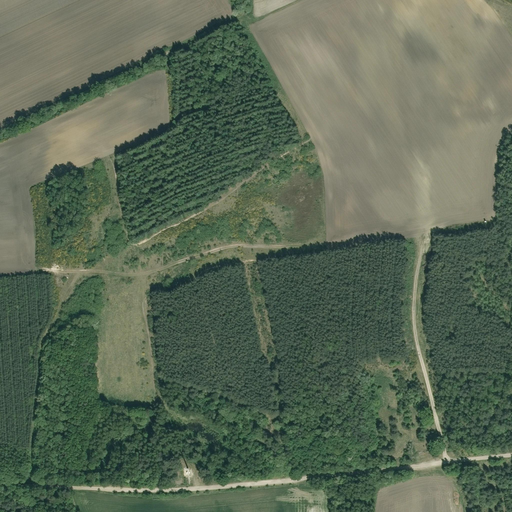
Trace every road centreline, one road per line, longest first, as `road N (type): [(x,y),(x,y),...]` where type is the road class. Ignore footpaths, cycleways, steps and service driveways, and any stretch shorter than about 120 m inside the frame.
road 1 (track): [(446,459),(417,335),(418,232),(221,248),(129,277),(80,271)]
road 2 (track): [(0,486),(223,485),(511,452)]
road 3 (track): [(306,0),(254,25),(234,13),(170,44),(165,129),(113,155),(86,246)]
road 4 (track): [(23,487),(31,475),(41,350),(86,246)]
road 5 (track): [(418,232),(427,232),(422,160),(511,102)]
